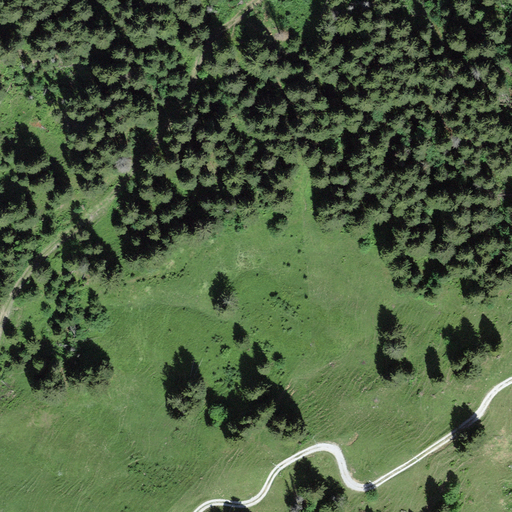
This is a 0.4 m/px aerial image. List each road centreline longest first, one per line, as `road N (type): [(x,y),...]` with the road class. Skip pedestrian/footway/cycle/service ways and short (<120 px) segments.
road 1 (track): [(252,0),(210,32),(162,141),(21,278),(0,317)]
road 2 (track): [(199,511),(258,498),(279,467),(305,449),(338,457),(342,482),(370,484),(477,415),(491,388),(511,377)]
